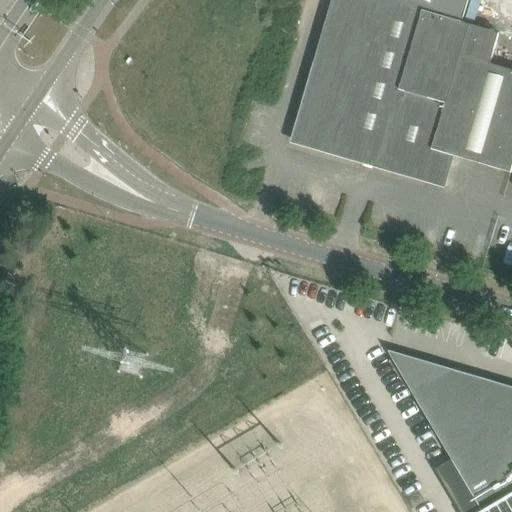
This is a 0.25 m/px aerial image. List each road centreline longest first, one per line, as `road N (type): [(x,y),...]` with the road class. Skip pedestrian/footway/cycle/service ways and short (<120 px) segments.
road 1 (unclassified): [(511,309),(246,233)]
road 2 (unclassified): [(2,134),(127,201),(246,233)]
road 3 (unclassified): [(246,233),(129,176),(37,97)]
